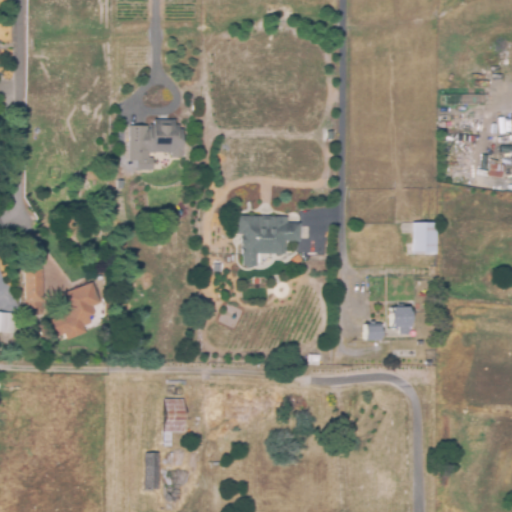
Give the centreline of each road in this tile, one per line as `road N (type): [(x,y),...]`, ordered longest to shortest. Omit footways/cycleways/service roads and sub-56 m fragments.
road 1 (residential): [(333,359),(342,0)]
road 2 (residential): [(21,0),(18,219)]
